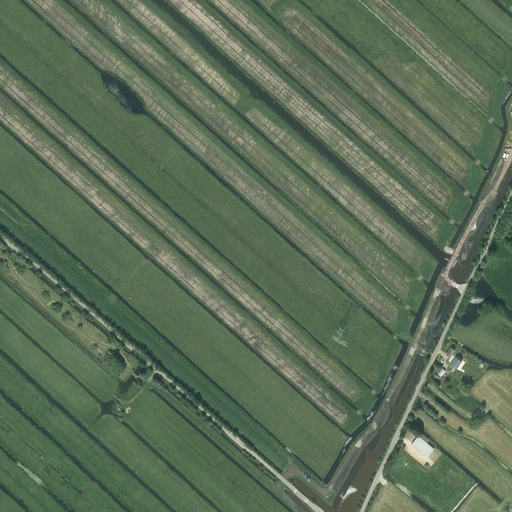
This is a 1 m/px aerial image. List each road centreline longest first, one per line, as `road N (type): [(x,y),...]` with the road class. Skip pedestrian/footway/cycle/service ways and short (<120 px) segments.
road 1 (tertiary): [(318,511),(0,236)]
road 2 (tertiary): [(511,191),(361,511)]
